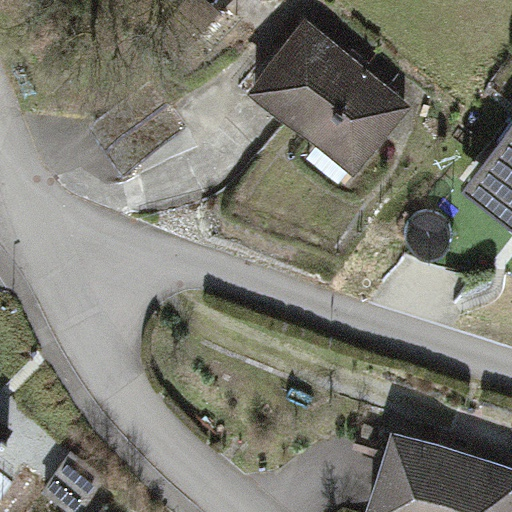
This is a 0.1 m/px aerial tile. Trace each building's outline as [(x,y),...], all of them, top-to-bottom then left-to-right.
[(284,19),(237,86),(361,171),(407,104),(284,19)] [(511,138),(466,202),(511,234),(511,138)] [(511,511),(511,460),(379,417),(348,510),(353,511),(511,511)] [(0,428),(0,458),(15,440),(0,428)] [(81,511),(104,483),(70,456),(42,491),(68,511),(81,511)]
